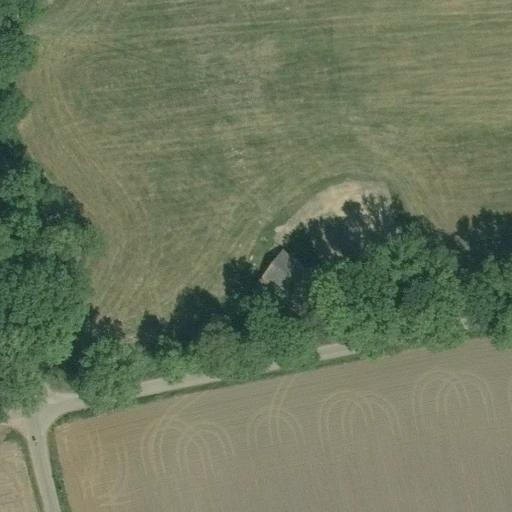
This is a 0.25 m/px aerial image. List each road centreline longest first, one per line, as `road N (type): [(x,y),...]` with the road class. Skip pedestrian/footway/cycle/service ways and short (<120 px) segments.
road 1 (unclassified): [(26,411),(511,319)]
road 2 (residential): [(26,411),(0,270)]
